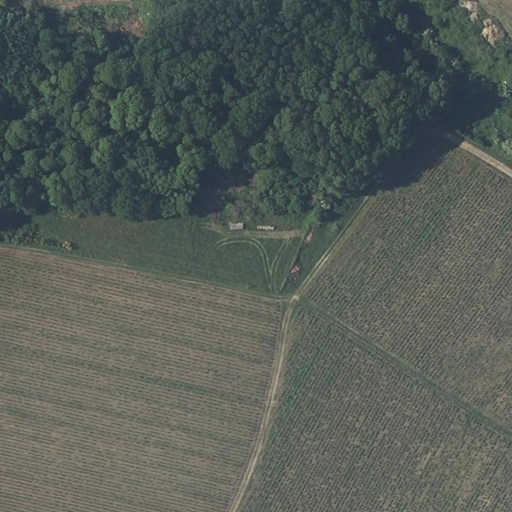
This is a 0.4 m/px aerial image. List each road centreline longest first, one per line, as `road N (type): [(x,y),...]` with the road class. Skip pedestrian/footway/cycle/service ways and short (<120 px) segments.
road 1 (track): [(511,177),(443,135),(420,134),(294,297),(511,437)]
road 2 (track): [(0,247),(266,299),(294,297)]
road 3 (track): [(294,297),(269,403),(230,511)]
